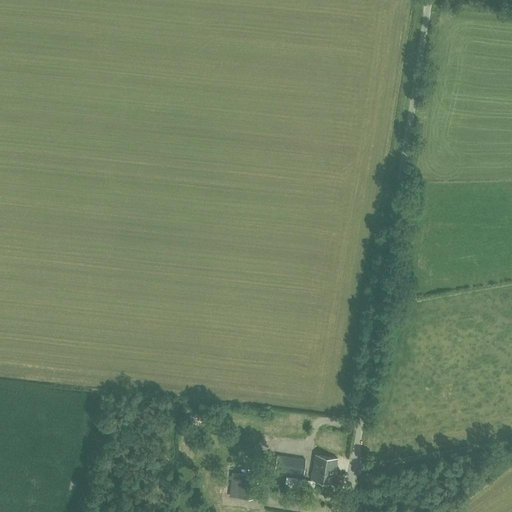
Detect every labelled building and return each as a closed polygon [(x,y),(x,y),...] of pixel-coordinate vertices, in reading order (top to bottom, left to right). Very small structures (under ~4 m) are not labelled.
[(313,469),(335,472),(337,458),(316,454),(313,469)] [(306,459),(278,455),(275,470),(303,474),(306,459)] [(335,472),(313,469),(312,479),(333,482),(335,472)] [(251,499),(254,474),(239,473),(237,497),(251,499)] [(310,491),(311,481),(292,477),(289,496),(302,498),(303,490),(310,491)]
